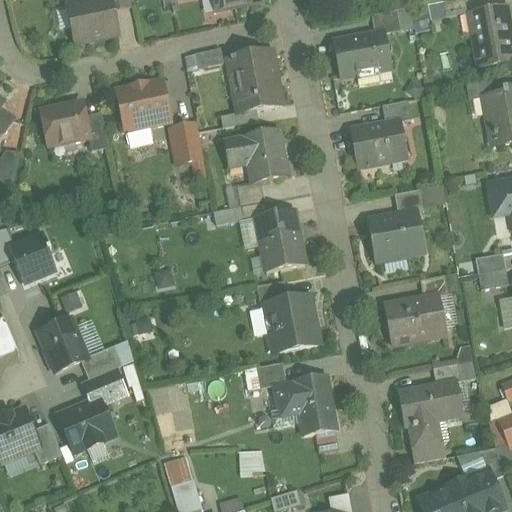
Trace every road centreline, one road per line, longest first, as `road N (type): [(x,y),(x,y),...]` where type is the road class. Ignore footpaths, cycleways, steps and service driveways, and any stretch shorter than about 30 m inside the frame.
road 1 (residential): [(292,24),(390,511)]
road 2 (residential): [(0,18),(15,64),(43,80),(292,24)]
